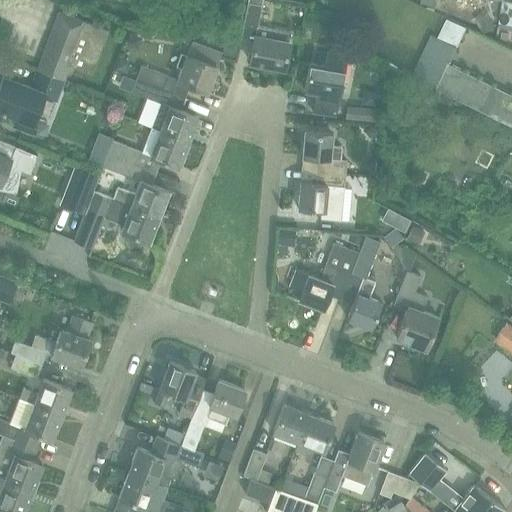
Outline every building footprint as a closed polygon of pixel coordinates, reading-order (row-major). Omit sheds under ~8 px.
[(259,24),(263,8),(249,5),(241,41),(253,44),(249,62),(283,68),(290,30),(259,24)] [(49,49),(40,70),(64,80),(70,65),(92,74),(109,30),(59,11),(46,47),(49,49)] [(449,21),(440,39),(458,47),(467,29),(449,21)] [(227,34),(224,54),(236,56),(239,37),(227,34)] [(432,35),(412,77),(476,108),(511,127),(511,94),(451,64),(458,47),(440,39),(432,35)] [(177,81),(189,86),(207,92),(216,66),(220,54),(192,43),(187,55),(186,55),(177,81)] [(336,115),(345,69),(347,57),(328,54),(326,66),(309,63),(305,89),(320,92),(319,97),(315,98),(313,110),(312,111),(336,115)] [(162,89),(168,75),(141,65),(136,79),(162,89)] [(50,117),(64,80),(40,70),(34,87),(3,76),(0,85),(0,110),(17,117),(14,125),(30,131),(37,112),(50,117)] [(162,89),(136,79),(131,92),(157,102),(162,89)] [(197,116),(180,110),(169,105),(160,102),(151,127),(187,142),(197,116)] [(346,106),(345,121),(377,123),(378,108),(346,106)] [(187,142),(151,127),(141,152),(178,166),(187,142)] [(341,147),(330,146),(331,133),(305,130),(302,156),(311,157),(310,170),(345,174),(346,159),(341,159),(341,147)] [(0,184),(0,185),(0,188),(14,194),(16,169),(30,174),(37,155),(24,150),(0,140),(0,184)] [(133,163),(138,150),(112,141),(107,154),(133,163)] [(156,172),(133,163),(107,154),(102,167),(140,181),(135,193),(116,186),(112,198),(159,216),(168,191),(151,184),(156,172)] [(78,164),(63,204),(85,212),(93,190),(100,173),(78,164)] [(300,182),(298,208),(321,210),(321,219),(340,220),(348,221),(351,197),(343,197),(345,174),(310,170),(309,183),(300,182)] [(75,238),(74,240),(93,247),(105,216),(123,223),(121,230),(137,236),(136,240),(146,243),(147,240),(149,241),(159,216),(112,198),(93,190),(85,212),(75,238)] [(391,247),(403,238),(395,227),(383,236),(391,247)] [(279,231),(278,245),(283,249),(294,250),(296,233),(279,231)] [(358,252),(340,299),(352,304),(347,318),(371,327),(381,302),(368,297),(374,281),(366,278),(380,241),(365,235),(358,252)] [(328,295),(340,299),(358,252),(334,242),(320,279),(296,269),(290,286),(302,290),(298,300),(322,309),(328,295)] [(420,277),(413,275),(405,272),(393,304),(407,309),(396,337),(425,349),(438,317),(421,310),(426,297),(414,292),(420,277)] [(17,282),(0,275),(0,290),(1,291),(0,292),(0,299),(9,303),(17,282)] [(61,328),(56,342),(35,335),(31,346),(15,340),(10,353),(15,355),(41,364),(46,351),(51,355),(80,366),(90,339),(87,338),(92,323),(72,315),(67,330),(61,328)] [(350,321),(342,341),(367,350),(374,330),(350,321)] [(511,352),(511,326),(507,323),(495,340),(511,352)] [(37,378),(41,364),(15,355),(11,368),(37,378)] [(191,417),(198,399),(206,379),(194,375),(196,371),(170,361),(159,389),(160,389),(155,403),(163,406),(168,392),(184,398),(179,412),(191,417)] [(43,378),(38,392),(23,388),(19,398),(61,414),(71,389),(43,378)] [(210,404),(198,399),(191,417),(181,445),(194,450),(204,425),(206,425),(209,417),(225,423),(229,413),(235,416),(245,390),(219,380),(210,404)] [(52,439),(58,423),(61,414),(19,398),(10,422),(0,418),(0,433),(2,434),(36,447),(40,435),(52,439)] [(298,442),(309,413),(283,404),(273,432),(298,442)] [(334,423),(309,413),(298,442),(323,451),(334,423)] [(358,432),(349,454),(338,450),(334,461),(324,486),(335,491),(341,475),(367,485),(373,470),(384,442),(358,432)] [(31,460),(36,447),(2,434),(0,440),(0,449),(3,451),(0,458),(0,476),(33,490),(42,464),(31,460)] [(180,460),(198,467),(203,453),(194,450),(181,445),(157,436),(150,452),(137,447),(128,472),(155,483),(166,487),(170,478),(174,476),(180,460)] [(266,454),(253,449),(243,475),(250,478),(256,480),(266,454)] [(409,474),(438,497),(447,486),(439,479),(446,469),(426,453),(409,474)] [(324,486),(334,461),(320,456),(304,498),(317,504),(324,486)] [(417,482),(406,478),(388,471),(378,494),(390,499),(392,492),(409,499),(417,482)] [(146,507),(155,483),(128,472),(118,497),(130,501),(126,511),(151,511),(152,509),(146,507)] [(16,511),(24,511),(29,499),(33,490),(0,476),(0,511),(11,511),(12,510),(16,511)] [(270,503),(275,488),(256,480),(250,478),(245,493),(270,503)] [(447,486),(438,497),(454,510),(457,511),(503,511),(506,509),(474,484),(463,498),(447,486)] [(314,511),(317,504),(304,498),(275,488),(270,503),(266,511),(314,511)] [(390,511),(407,511),(401,501),(388,508),(390,511)]
